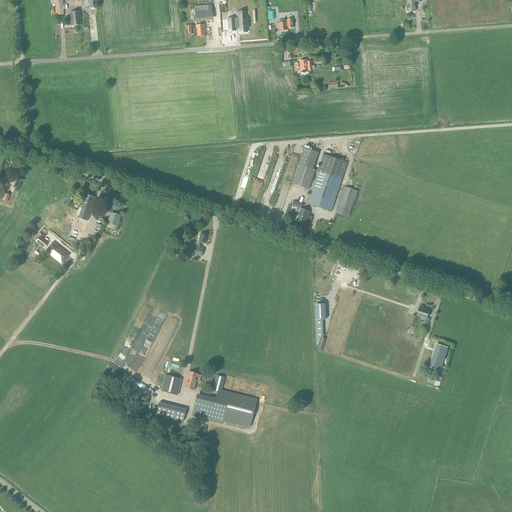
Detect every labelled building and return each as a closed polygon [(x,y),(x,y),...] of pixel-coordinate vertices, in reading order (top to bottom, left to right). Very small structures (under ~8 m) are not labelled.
[(408,5),(406,5),(406,10),(408,10),(408,12),(415,11),(414,2),(416,2),(422,1),(421,0),(406,0),(407,1),(408,1),(408,5)] [(56,16),(64,15),(63,3),(55,4),(56,16)] [(214,3),(194,5),(195,22),(211,20),(210,8),(215,8),(214,3)] [(65,21),(66,25),(81,25),(80,11),(70,12),(71,18),(68,18),(68,21),(65,21)] [(236,19),(236,18),(229,19),(230,32),(237,31),(237,28),(241,28),(241,33),(249,32),(249,28),(250,28),(249,19),(248,19),(247,15),(240,15),(240,18),(240,19),(236,19)] [(286,20),(279,20),(279,23),(280,31),(286,30),(286,27),(288,27),(288,24),(286,24),(286,22),(286,21),(286,20)] [(195,36),(204,35),(203,24),(194,24),(195,36)] [(315,66),(312,67),(311,62),(307,62),(307,60),(299,61),(299,64),(296,64),(296,68),(300,67),(300,70),(308,69),(308,71),(315,70),(315,66)] [(309,189),(316,170),(313,169),(318,153),(303,148),(291,183),(309,189)] [(332,212),(348,162),(324,155),(307,204),(332,212)] [(342,187),(335,214),(348,217),(355,190),(342,187)] [(43,223),(51,191),(44,189),(38,211),(39,211),(37,221),(43,223)] [(83,232),(95,198),(85,195),(74,229),(83,232)] [(61,205),(60,210),(71,214),(72,209),(67,208),(67,207),(61,205)] [(98,209),(96,217),(102,219),(104,212),(98,209)] [(308,216),(310,212),(301,209),(297,219),(305,222),(308,215),(308,216)] [(118,226),(121,217),(111,213),(108,223),(118,226)] [(53,220),(50,232),(54,233),(55,228),(70,231),(71,223),(53,220)] [(207,235),(200,234),(198,247),(179,244),(177,251),(202,256),(203,248),(201,248),(202,243),(205,244),(207,235)] [(40,236),(36,242),(44,248),(48,243),(40,236)] [(51,245),(46,251),(50,254),(52,252),(63,261),(68,255),(58,247),(56,249),(51,245)] [(354,290),(350,289),(345,287),(345,290),(338,288),(335,295),(340,295),(335,309),(336,312),(340,312),(341,317),(346,299),(347,302),(350,304),(350,303),(354,304),(357,304),(356,304),(360,303),(364,293),(356,291),(354,291),(354,290)] [(364,294),(362,303),(371,306),(373,296),(364,294)] [(391,309),(393,302),(374,297),(372,304),(377,305),(376,308),(388,311),(389,308),(391,309)] [(402,319),(406,307),(394,303),(392,308),(401,311),(398,318),(402,319)] [(325,305),(315,305),(316,321),(326,320),(325,305)] [(428,324),(430,319),(427,318),(429,311),(419,308),(417,315),(426,318),(424,323),(428,324)] [(398,333),(403,335),(409,318),(404,316),(398,333)] [(341,323),(331,351),(339,354),(349,325),(341,323)] [(436,344),(428,367),(440,371),(448,347),(436,344)] [(168,358),(167,368),(175,369),(176,359),(168,358)] [(123,377),(120,381),(133,387),(136,379),(121,372),(119,375),(123,377)] [(194,390),(198,374),(189,372),(185,388),(194,390)] [(217,395),(220,396),(221,393),(225,377),(217,375),(212,394),(217,395)] [(176,397),(180,381),(164,376),(160,392),(176,397)] [(216,401),(204,398),(198,396),(194,413),(223,421),(224,420),(249,427),(255,403),(221,393),(220,396),(217,395),(216,401)] [(160,404),(157,414),(183,421),(186,410),(160,404)]
